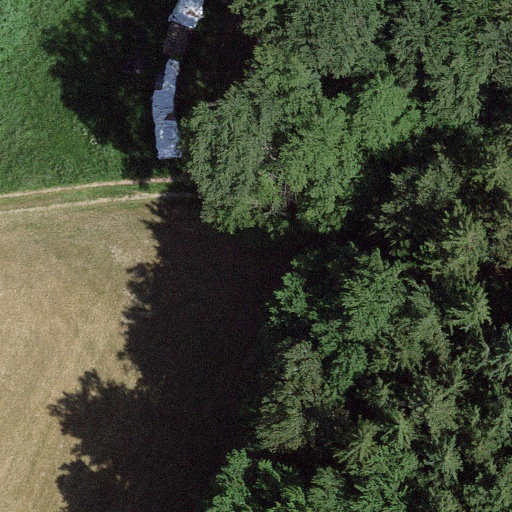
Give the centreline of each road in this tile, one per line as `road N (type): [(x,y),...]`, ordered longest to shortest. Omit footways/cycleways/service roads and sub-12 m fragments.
road 1 (track): [(0,204),(187,183),(456,185),(511,125)]
road 2 (track): [(456,185),(371,311),(242,465)]
